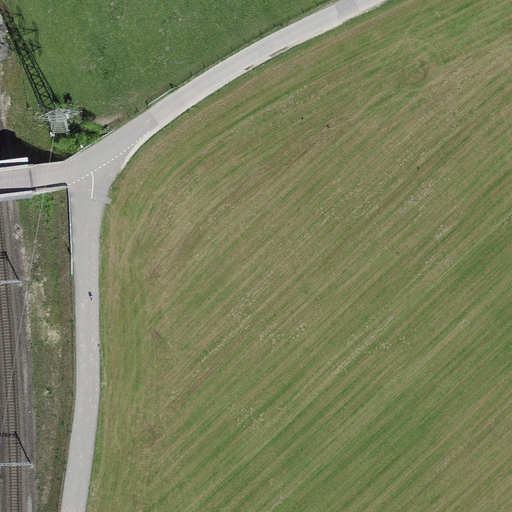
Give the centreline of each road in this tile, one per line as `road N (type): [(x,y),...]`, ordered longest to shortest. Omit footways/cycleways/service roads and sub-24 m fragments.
road 1 (unclassified): [(88,160),(88,405),(75,511)]
road 2 (unclassified): [(361,0),(247,56),(88,160)]
